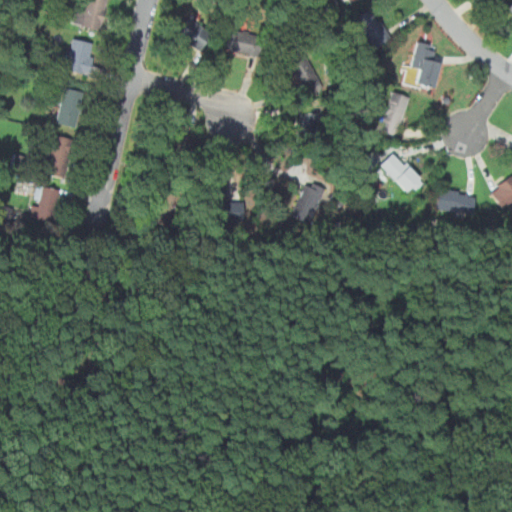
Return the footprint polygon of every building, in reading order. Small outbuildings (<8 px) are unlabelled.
[(72,23),(99,30),(106,0),(85,0),(83,10),(75,8),(72,23)] [(371,49),(391,37),(369,9),(353,19),(371,49)] [(186,17),(174,35),(198,51),(211,33),(186,17)] [(224,29),(220,47),(252,55),(255,35),(224,29)] [(92,43),(72,38),(65,69),(85,73),(92,43)] [(410,66),(418,69),(414,82),(433,88),(439,63),(431,61),(435,46),(417,41),(410,66)] [(286,61),(305,96),(322,86),(303,53),(286,61)] [(64,87),(55,122),(74,127),(82,92),(64,87)] [(409,97),(395,135),(372,128),(375,120),(382,122),(392,91),(409,97)] [(299,111),(299,133),(318,133),(318,111),(299,111)] [(186,149),(188,125),(167,122),(165,147),(186,149)] [(52,135),(42,172),(64,178),(73,139),(52,135)] [(391,153),(380,165),(406,192),(411,186),(415,190),(423,182),(405,164),(391,153)] [(511,176),(511,201),(502,209),(491,192),(511,176)] [(304,185),(289,214),(307,223),(324,188),(312,182),(310,187),(304,185)] [(243,202),(242,219),(219,220),(206,220),(206,185),(221,185),(222,201),(243,202)] [(59,190),(42,186),(38,206),(32,205),(29,216),(53,222),(59,190)] [(438,189),(435,207),(471,213),(474,197),(438,189)] [(172,193),(150,193),(150,225),(172,225),(172,193)] [(18,206),(0,205),(0,221),(17,223),(18,206)]
